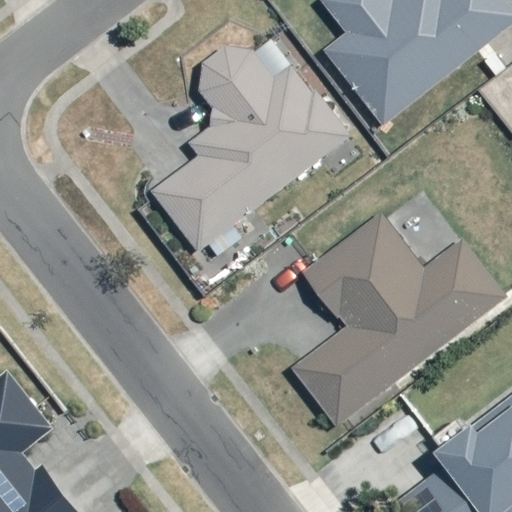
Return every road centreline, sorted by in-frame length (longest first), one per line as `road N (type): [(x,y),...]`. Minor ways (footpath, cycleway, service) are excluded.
road 1 (residential): [(262,511),(0,173)]
road 2 (residential): [(97,0),(0,76)]
